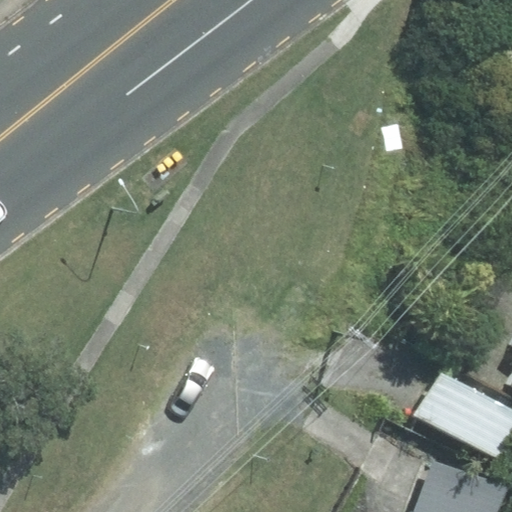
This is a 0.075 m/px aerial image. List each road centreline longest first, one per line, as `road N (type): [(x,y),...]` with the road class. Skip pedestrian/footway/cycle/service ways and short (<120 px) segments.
road 1 (secondary): [(221,21),(98,60)]
road 2 (secondary): [(98,60),(0,138)]
